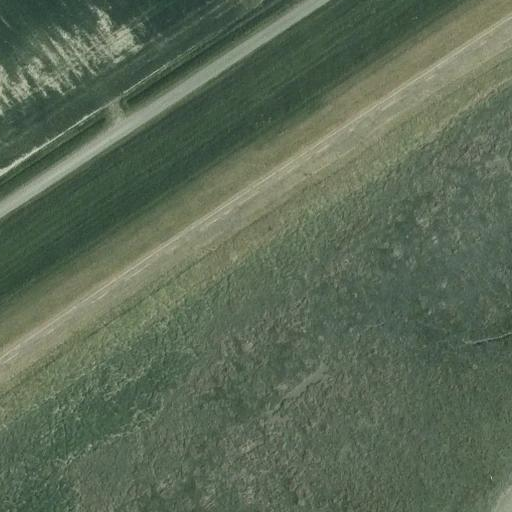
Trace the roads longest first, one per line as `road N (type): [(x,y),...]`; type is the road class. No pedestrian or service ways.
road 1 (track): [(511,27),(0,366)]
road 2 (unclassified): [(0,214),(324,0)]
